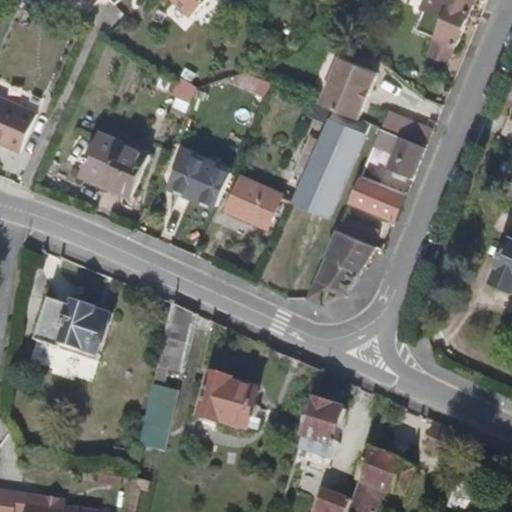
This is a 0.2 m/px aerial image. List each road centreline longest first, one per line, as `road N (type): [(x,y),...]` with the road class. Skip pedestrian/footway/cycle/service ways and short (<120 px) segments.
road 1 (residential): [(388,305),(503,0)]
road 2 (residential): [(3,207),(297,331)]
road 3 (residential): [(297,331),(427,391)]
